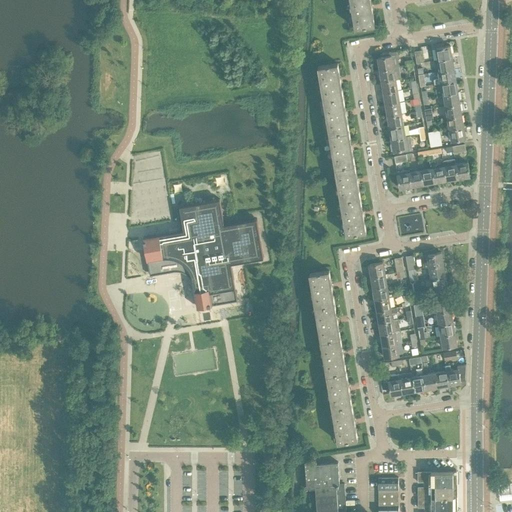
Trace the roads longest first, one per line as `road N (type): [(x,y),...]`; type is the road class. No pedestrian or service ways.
road 1 (residential): [(377,416),(349,260),(391,248)]
road 2 (residential): [(383,209),(357,55),(400,39)]
road 3 (tertiary): [(484,192),(491,22)]
road 4 (tertiary): [(476,398),(482,231)]
